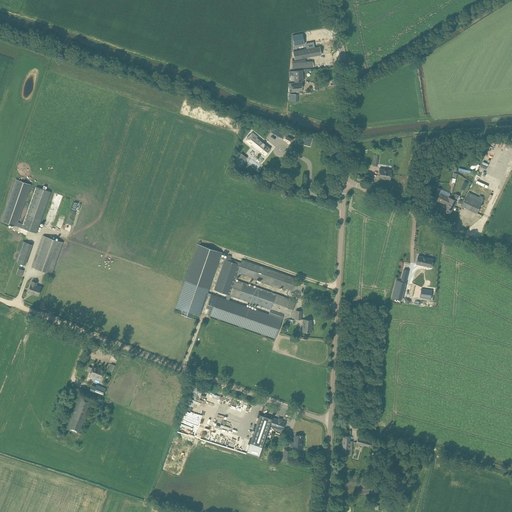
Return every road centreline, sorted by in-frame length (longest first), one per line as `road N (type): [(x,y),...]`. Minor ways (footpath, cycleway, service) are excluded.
road 1 (unclassified): [(330,421),(95,336)]
road 2 (tertiary): [(330,421),(344,179)]
road 3 (track): [(330,421),(511,472)]
road 4 (unclassified): [(511,259),(344,179)]
road 5 (tertiary): [(344,179),(347,84),(330,0)]
